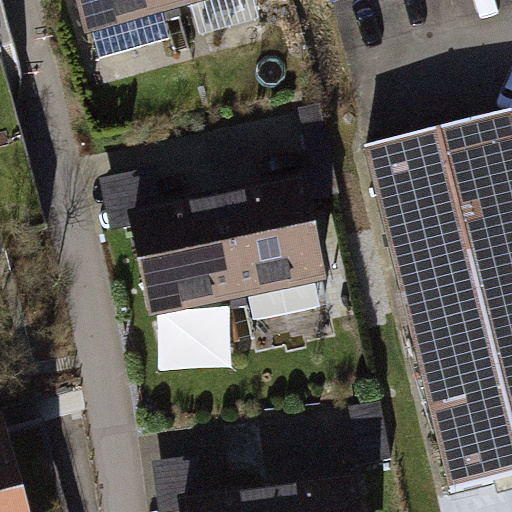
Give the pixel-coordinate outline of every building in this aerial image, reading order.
[(79,0),(93,46),(184,20),(178,0),(79,0)] [(178,0),(184,20),(252,0),(178,0)] [(326,113),(306,117),(320,188),(340,184),(326,113)] [(511,125),(374,159),(459,504),(511,491),(511,125)] [(150,329),(240,311),(220,211),(173,220),(164,175),(107,187),(116,233),(130,230),(150,329)] [(313,192),(220,211),(240,311),(333,292),(313,192)] [(387,412),(357,416),(364,471),(394,467),(387,412)] [(0,511),(21,511),(6,452),(0,453),(0,511)] [(277,511),(275,498),(217,505),(213,470),(162,476),(166,511),(277,511)] [(368,511),(365,487),(275,498),(277,511),(368,511)]
